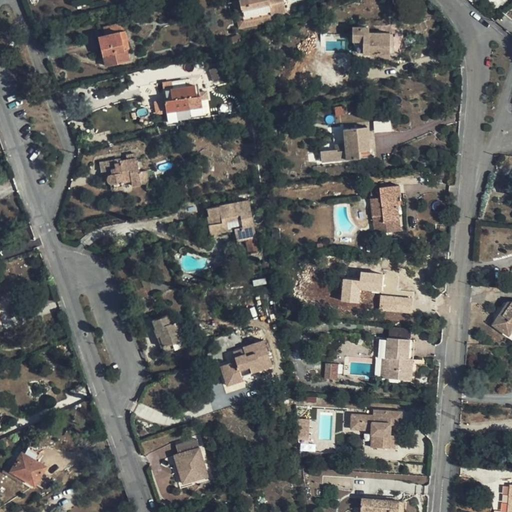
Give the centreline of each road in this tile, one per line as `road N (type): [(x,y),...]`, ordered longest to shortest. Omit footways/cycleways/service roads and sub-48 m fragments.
road 1 (residential): [(440,511),(468,184)]
road 2 (residential): [(14,0),(70,147),(47,225)]
road 3 (residential): [(57,254),(94,274),(132,365),(112,408)]
road 4 (residential): [(468,184),(476,50),(463,13)]
road 5 (residential): [(57,254),(112,408)]
road 6 (residential): [(0,101),(47,225)]
